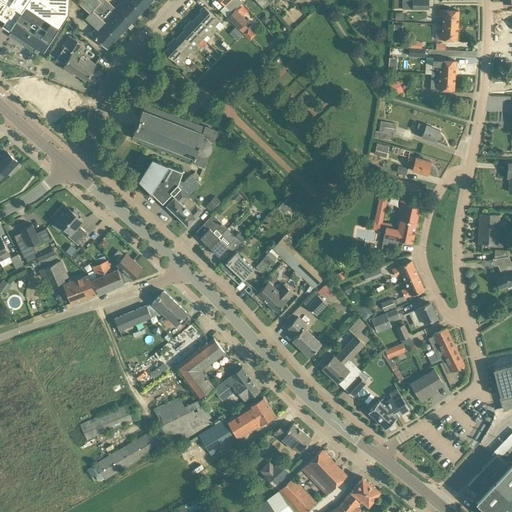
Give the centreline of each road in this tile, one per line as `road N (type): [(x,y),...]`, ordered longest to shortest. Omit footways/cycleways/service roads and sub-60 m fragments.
road 1 (secondary): [(377,454),(291,381),(182,267)]
road 2 (unclassified): [(71,167),(117,67),(181,0)]
road 3 (residential): [(0,336),(182,267)]
road 4 (unclassified): [(466,320),(477,383),(377,454)]
road 5 (residential): [(466,320),(446,313),(421,251),(435,195),(467,170)]
road 6 (unclassified): [(486,0),(484,86),(467,170)]
road 7 (unclassified): [(467,170),(456,250),(466,320)]
road 8 (secondary): [(182,267),(71,167)]
